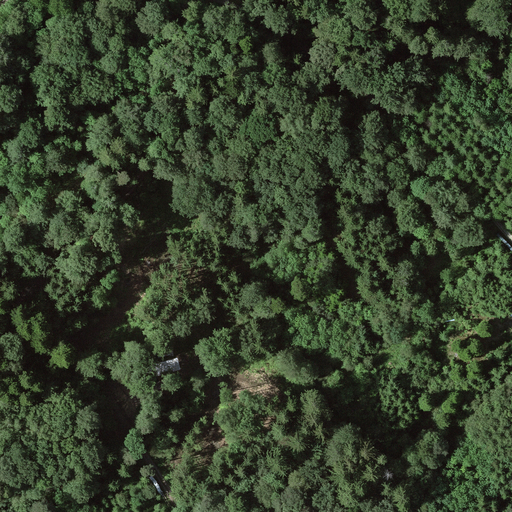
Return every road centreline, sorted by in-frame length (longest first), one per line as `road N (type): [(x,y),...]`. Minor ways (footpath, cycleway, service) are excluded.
road 1 (track): [(187,0),(167,130),(141,182),(61,243),(35,280),(183,511)]
road 2 (track): [(218,0),(401,116),(511,237)]
